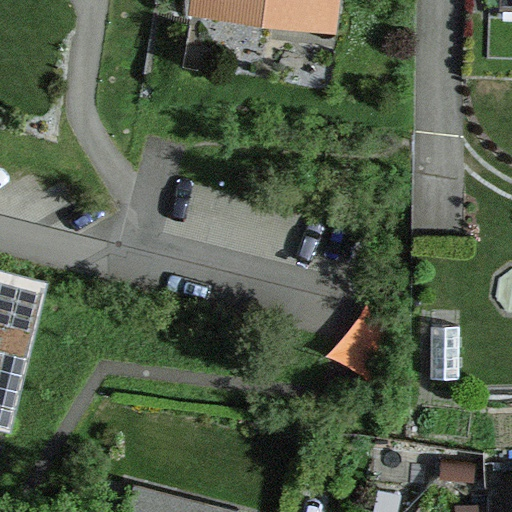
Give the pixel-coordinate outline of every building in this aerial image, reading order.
[(277,0),(276,12),(324,18),(326,0),(277,0)] [(0,355),(8,324),(32,330),(43,288),(0,277),(0,355)] [(431,327),(431,376),(458,377),(459,327),(431,327)] [(441,462),(441,481),(470,481),(471,463),(441,462)] [(218,511),(136,490),(130,511),(218,511)]
